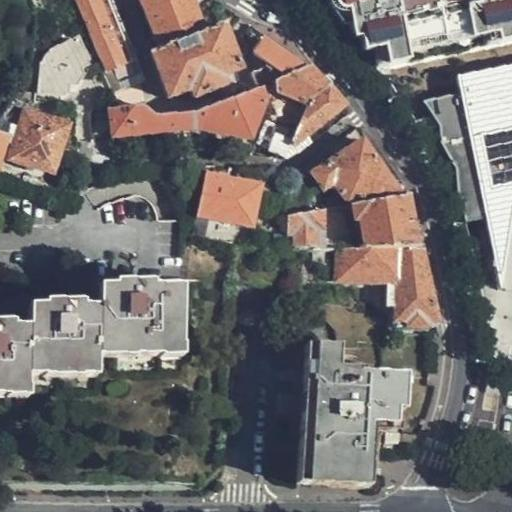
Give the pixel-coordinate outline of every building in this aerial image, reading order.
[(76,0),(116,93),(143,82),(135,57),(114,0),(76,0)] [(141,0),(160,47),(201,31),(188,0),(141,0)] [(331,0),(321,0),(322,0),(325,5),(325,7),(328,10),(331,15),(335,21),(338,24),(351,39),(344,9),(339,8),(334,6),(332,1),(331,0)] [(511,0),(331,0),(332,1),(334,6),(339,8),(344,9),(351,39),(359,37),(362,51),(373,49),(382,47),(386,66),(406,62),(404,52),(402,46),(468,32),(469,39),(485,36),(494,34),(496,44),(511,40),(511,38),(511,31),(511,30),(511,0)] [(249,24),(240,17),(232,27),(237,39),(249,24)] [(160,47),(149,51),(167,97),(190,89),(192,96),(220,85),(218,77),(237,71),(220,24),(201,31),(160,47)] [(402,46),(404,52),(469,39),(468,32),(402,46)] [(494,34),(485,36),(486,46),(496,44),(494,34)] [(38,80),(36,99),(62,102),(63,84),(75,86),(84,73),(79,62),(85,59),(76,38),(44,55),(41,80),(38,80)] [(250,73),(256,87),(274,81),(302,70),(261,40),(253,50),(254,54),(272,67),(270,70),(265,68),(250,73)] [(382,47),(373,49),(377,68),(386,66),(382,47)] [(491,243),(508,240),(511,217),(511,64),(457,74),(461,93),(429,98),(438,147),(443,110),(462,220),(486,216),(491,243)] [(308,67),(302,70),(274,81),(275,91),(306,103),(326,87),(308,67)] [(146,103),(110,107),(113,136),(192,126),(249,136),(262,99),(256,87),(187,112),(156,112),(146,103)] [(342,105),(326,87),(306,103),(291,142),(296,144),(339,108),(342,105)] [(51,171),(68,123),(24,110),(10,159),(51,171)] [(397,194),(362,143),(312,175),(322,191),(333,184),(348,202),(397,194)] [(298,168),(286,176),(286,217),(298,215),(298,168)] [(222,180),(204,176),(194,235),(207,238),(211,218),(250,226),(260,188),(222,180)] [(356,205),(364,249),(420,251),(407,198),(356,205)] [(286,217),(285,248),(313,247),(314,229),(321,226),(321,211),(298,215),(286,217)] [(338,255),(332,256),(332,280),(397,283),(398,320),(436,321),(420,251),(364,249),(338,249),(338,255)] [(178,356),(181,288),(102,285),(100,308),(29,305),(28,328),(0,327),(0,396),(25,397),(26,376),(96,379),(98,354),(178,356)] [(295,486),(366,491),(369,432),(392,433),(393,416),(402,416),(404,381),(359,377),(360,373),(337,371),(338,350),(305,347),(295,486)]
